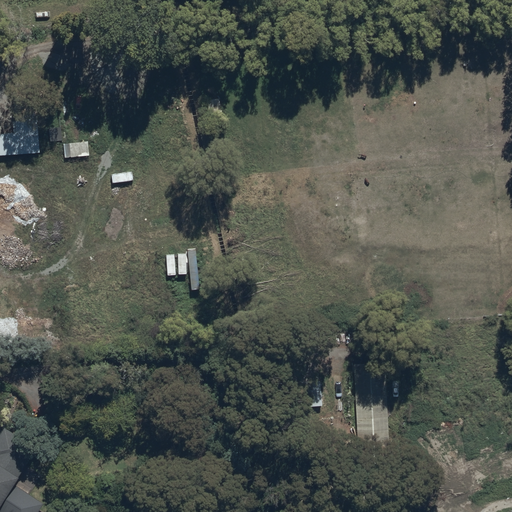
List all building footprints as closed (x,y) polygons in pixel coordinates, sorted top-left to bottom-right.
[(117,71),(119,90),(127,90),(128,98),(148,96),(147,89),(127,90),(126,70),(117,71)] [(221,111),(218,97),(205,100),(208,113),(221,111)] [(35,100),(13,102),(15,130),(0,131),(0,153),(39,151),(35,100)] [(60,126),(48,127),(49,141),(61,140),(60,126)] [(87,140),(63,142),(64,156),(88,154),(87,140)] [(384,362),(352,363),(357,450),(388,449),(384,362)] [(302,406),(321,404),(319,380),(300,382),(302,406)] [(3,426),(0,430),(0,511),(34,511),(42,502),(12,482),(36,448),(3,426)]
